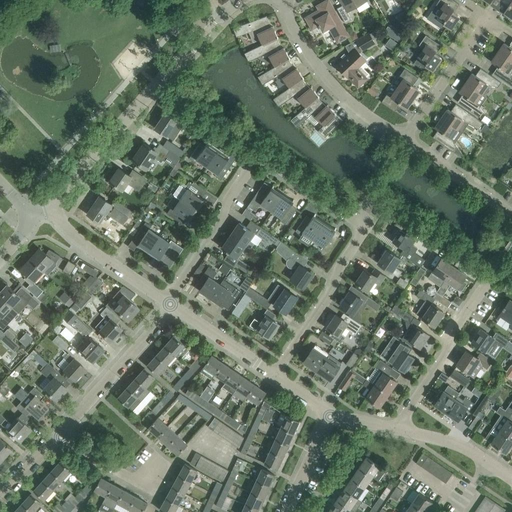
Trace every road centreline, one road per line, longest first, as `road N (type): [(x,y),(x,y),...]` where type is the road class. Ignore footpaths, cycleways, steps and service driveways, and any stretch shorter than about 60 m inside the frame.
road 1 (residential): [(166,303),(247,163),(279,168),(364,223)]
road 2 (residential): [(242,0),(219,14),(62,189),(57,211)]
road 3 (residential): [(511,279),(487,270),(396,426)]
road 4 (residential): [(408,134),(322,72),(282,2)]
road 5 (residential): [(273,375),(364,223)]
road 6 (residential): [(55,435),(173,308)]
road 7 (residential): [(166,303),(79,242),(57,211)]
road 8 (residential): [(408,134),(488,15)]
road 9 (residential): [(511,208),(408,134)]
road 10 (residential): [(158,463),(146,479),(132,478),(55,435)]
road 11 (residential): [(273,375),(173,308)]
